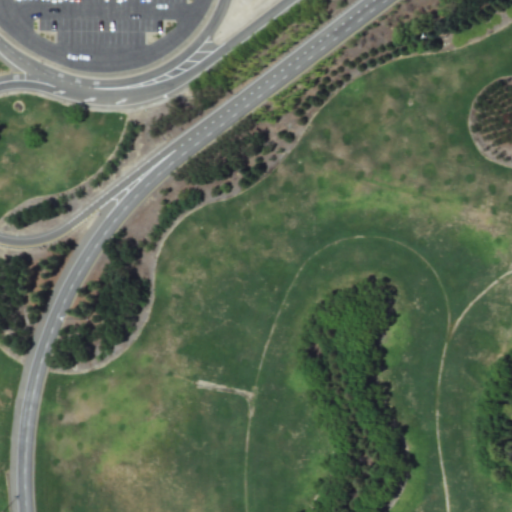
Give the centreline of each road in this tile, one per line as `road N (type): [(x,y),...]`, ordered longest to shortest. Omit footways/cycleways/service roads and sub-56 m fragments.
road 1 (tertiary): [(189,147),(105,229),(54,314),(29,390),(23,511)]
road 2 (residential): [(0,47),(58,84),(138,92),(196,69),(287,0)]
road 3 (tertiary): [(385,0),(189,147)]
road 4 (tertiary): [(189,147),(170,147),(56,234),(31,243),(0,239)]
